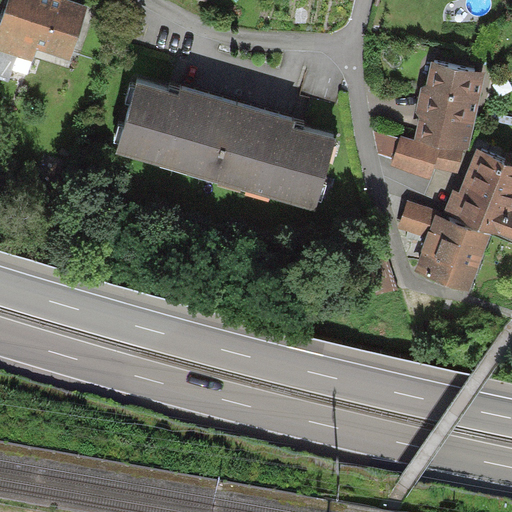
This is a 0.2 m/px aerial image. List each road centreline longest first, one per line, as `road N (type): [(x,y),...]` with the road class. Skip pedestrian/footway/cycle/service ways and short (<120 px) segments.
road 1 (motorway): [(511,417),(0,284)]
road 2 (motorway): [(0,335),(276,413),(511,466)]
road 3 (residential): [(511,314),(420,292),(405,278),(342,53)]
road 4 (residential): [(342,53),(207,34),(143,0)]
